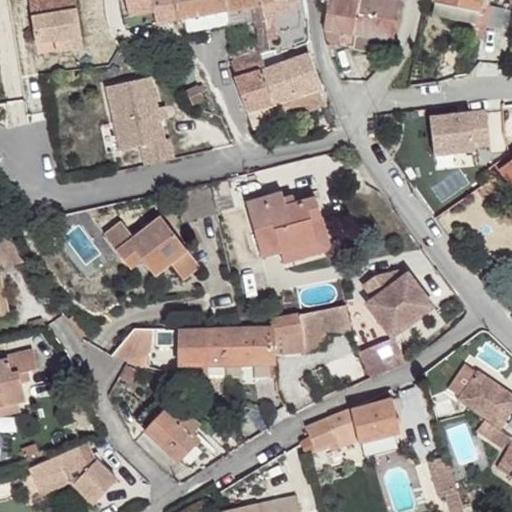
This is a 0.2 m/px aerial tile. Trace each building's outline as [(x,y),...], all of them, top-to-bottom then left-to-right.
[(74,0),(28,0),(36,45),(55,42),(81,37),(74,0)] [(156,24),(178,19),(185,18),(225,9),(223,0),(125,0),(130,18),(155,12),(156,24)] [(223,0),(225,9),(252,6),(261,3),(260,0),(223,0)] [(270,0),(261,3),(264,16),(307,6),(305,0),(270,0)] [(322,0),(323,1),(328,2),(323,30),(328,47),(340,44),(338,32),(389,41),(393,42),(400,2),(388,0),(322,0)] [(479,9),(434,0),(431,13),(472,21),(477,22),(479,9)] [(433,0),(434,0),(479,9),(481,3),(481,0),(433,0)] [(257,27),(260,48),(269,47),(265,25),(264,16),(261,3),(252,6),(255,22),(256,27),(257,27)] [(479,9),(477,22),(472,21),(469,34),(483,37),(490,5),(481,3),(479,9)] [(225,9),(228,24),(255,22),(252,6),(225,9)] [(189,32),(228,24),(225,9),(185,18),(189,32)] [(387,54),(389,41),(338,32),(340,44),(339,48),(352,50),(352,48),(387,54)] [(81,37),(55,42),(57,53),(83,48),(81,37)] [(231,51),(234,61),(255,55),(251,45),(231,51)] [(279,47),(260,53),(267,69),(284,62),(279,47)] [(235,79),(253,129),(286,118),(308,110),(327,104),(309,52),(284,62),(267,69),(260,53),(255,55),(234,61),(231,63),(237,77),(235,79)] [(175,53),(166,62),(173,69),(182,59),(175,53)] [(150,77),(107,88),(115,123),(121,151),(142,146),(146,166),(174,159),(169,138),(165,140),(150,77)] [(187,92),(192,104),(204,98),(198,86),(187,92)] [(308,110),(286,118),(288,124),(310,116),(308,110)] [(485,111),(429,117),(434,156),(475,151),(474,147),(490,146),(485,111)] [(511,158),(500,168),(511,184),(511,183),(511,158)] [(228,180),(212,184),(219,210),(234,206),(228,180)] [(209,182),(174,191),(182,223),(216,214),(209,182)] [(282,192),(247,203),(262,257),(281,251),(317,241),(311,220),(321,217),(315,197),(296,203),(286,205),(284,198),(282,192)] [(284,198),(286,205),(296,203),(293,195),(284,198)] [(321,217),(311,220),(317,241),(320,253),(325,252),(328,250),(330,247),(330,243),(322,216),(321,217)] [(171,264),(182,278),(199,265),(162,218),(134,239),(122,223),(105,236),(129,268),(141,258),(157,246),(171,264)] [(0,233),(0,266),(1,267),(2,269),(25,264),(19,255),(9,231),(0,233)] [(317,241),(281,251),(284,264),(320,253),(317,241)] [(141,258),(155,277),(171,264),(157,246),(141,258)] [(375,276),(363,285),(373,299),(367,304),(392,336),(432,305),(404,268),(375,276)] [(0,276),(0,275),(0,316),(9,314),(6,300),(0,301),(0,293),(4,292),(0,276)] [(272,327),(273,337),(281,336),(282,352),(283,353),(304,351),(304,339),(329,334),(351,330),(346,305),(272,319),(272,327)] [(76,314),(68,319),(82,337),(90,330),(76,314)] [(269,363),(275,363),(274,353),(273,337),(272,327),(245,327),(225,329),(225,365),(269,363)] [(152,329),(134,329),(112,355),(128,362),(148,370),(152,329)] [(208,329),(179,329),(179,335),(180,379),(210,380),(209,379),(209,365),(208,329)] [(225,329),(208,329),(209,365),(225,365),(225,329)] [(329,334),(304,339),(304,351),(322,347),(329,335),(329,334)] [(281,336),(273,337),(274,353),(282,352),(281,336)] [(359,353),(371,378),(406,361),(395,337),(359,353)] [(0,361),(0,406),(19,402),(26,400),(22,383),(20,373),(28,371),(38,369),(33,350),(8,355),(9,359),(0,361)] [(209,365),(209,379),(225,378),(225,365),(209,365)] [(31,381),(28,371),(20,373),(22,383),(31,381)] [(474,412),(500,431),(511,413),(511,396),(478,372),(458,401),(474,412)] [(399,397),(392,399),(395,411),(403,409),(399,397)] [(315,448),(316,451),(338,442),(357,434),(359,442),(400,432),(395,411),(392,399),(351,409),(351,407),(306,427),(309,435),(315,448)] [(135,421),(178,462),(199,439),(192,432),(199,424),(174,401),(166,409),(155,400),(135,421)] [(0,406),(0,416),(21,412),(19,402),(0,406)] [(262,430),(269,425),(263,417),(256,422),(262,430)] [(485,421),(478,431),(491,440),(498,430),(485,421)] [(498,430),(491,440),(503,448),(510,438),(498,430)] [(359,442),(357,434),(338,442),(340,448),(359,442)] [(315,448),(309,435),(302,440),(305,453),(315,448)] [(89,442),(30,469),(43,494),(73,481),(97,505),(118,479),(98,460),(89,442)] [(37,447),(23,452),(25,459),(39,452),(37,447)] [(511,450),(501,466),(511,474),(511,450)] [(446,457),(427,463),(438,500),(447,497),(459,494),(458,491),(455,482),(448,463),(446,457)] [(447,497),(450,511),(463,511),(459,494),(447,497)] [(305,511),(306,511),(302,496),(258,505),(259,509),(243,511),(240,511),(239,509),(225,511),(305,511)]
